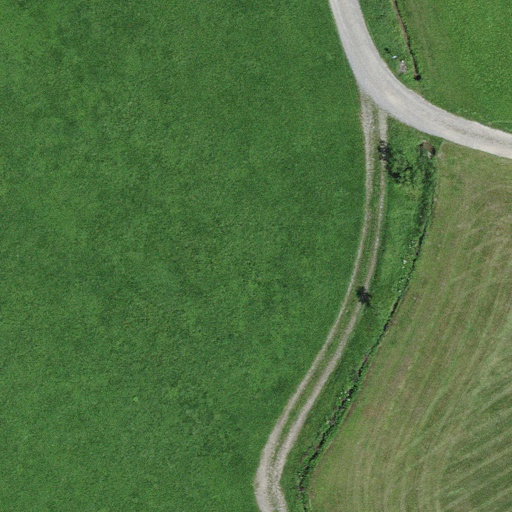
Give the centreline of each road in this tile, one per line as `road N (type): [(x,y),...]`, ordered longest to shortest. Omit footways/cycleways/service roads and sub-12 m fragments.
road 1 (track): [(279,511),(276,464),(337,357),(380,252),(390,195),(384,104),(374,76)]
road 2 (track): [(346,0),(374,76),(395,100),(428,121),(511,146)]
